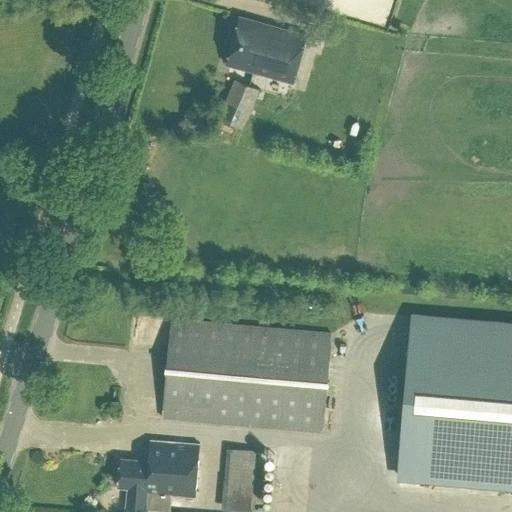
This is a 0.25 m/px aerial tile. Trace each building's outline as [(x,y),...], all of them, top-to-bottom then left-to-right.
[(240,18),(227,66),(294,85),(307,37),(240,18)] [(219,119),(243,130),(261,90),(236,79),(219,119)] [(511,324),(417,316),(402,474),(511,484),(511,324)] [(322,432),(332,334),(169,319),(160,417),(322,432)] [(195,496),(200,445),(149,441),(147,460),(119,458),(117,490),(128,491),(127,509),(145,511),(147,492),(195,496)] [(253,511),(259,450),(229,448),(224,509),(253,511)]
